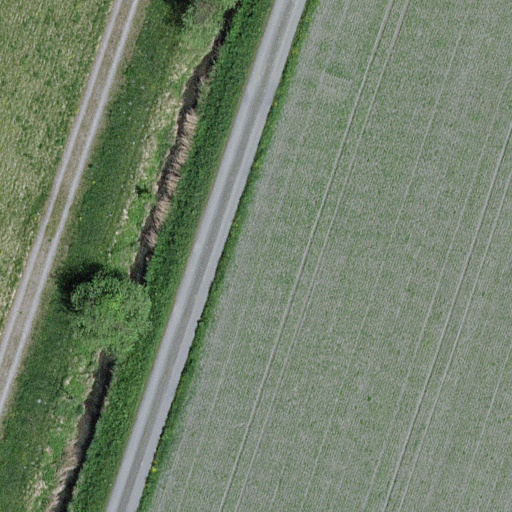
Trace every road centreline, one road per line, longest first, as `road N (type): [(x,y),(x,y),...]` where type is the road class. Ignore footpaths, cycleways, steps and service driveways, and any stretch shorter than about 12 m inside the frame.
road 1 (track): [(301,0),(132,511)]
road 2 (track): [(0,406),(133,0)]
